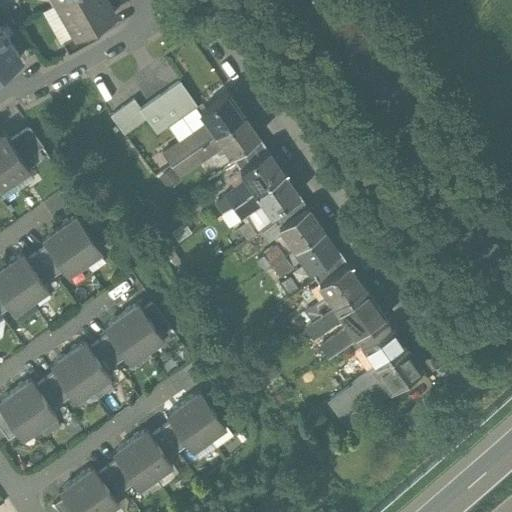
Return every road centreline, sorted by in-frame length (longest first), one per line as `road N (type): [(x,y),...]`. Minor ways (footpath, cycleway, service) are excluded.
road 1 (residential): [(191,0),(444,374)]
road 2 (tertiary): [(511,291),(324,24)]
road 3 (residential): [(137,0),(144,21),(128,41),(52,85),(0,99)]
road 4 (residential): [(20,497),(171,388)]
road 5 (residential): [(0,378),(109,299)]
